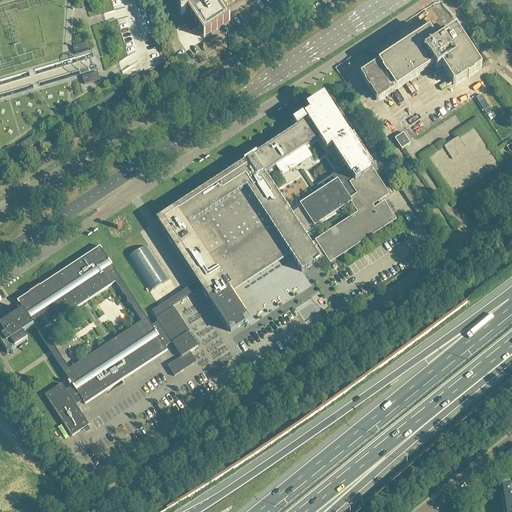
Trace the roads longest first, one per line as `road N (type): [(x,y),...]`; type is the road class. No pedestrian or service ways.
road 1 (unclassified): [(74,511),(238,405),(511,204)]
road 2 (primary): [(0,257),(400,0)]
road 3 (primary): [(332,0),(0,217)]
road 4 (motorway): [(511,305),(190,511)]
road 5 (motorway): [(511,305),(256,511)]
road 6 (motorway): [(303,511),(511,345)]
road 7 (motorway): [(330,511),(511,359)]
road 8 (unknown): [(511,47),(391,126)]
road 9 (unknown): [(465,238),(391,126)]
